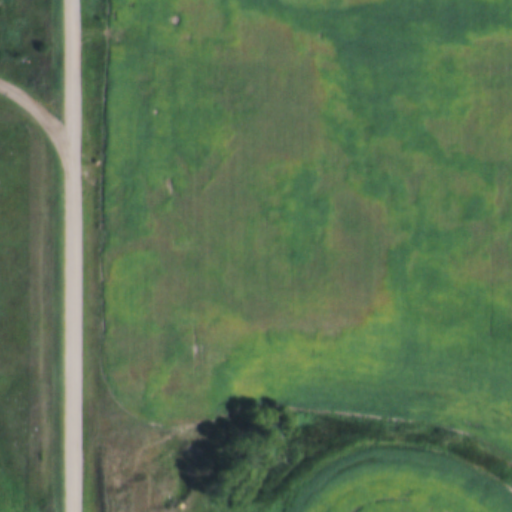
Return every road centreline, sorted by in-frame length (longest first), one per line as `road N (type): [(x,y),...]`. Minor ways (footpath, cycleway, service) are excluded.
road 1 (residential): [(70,511),(72,0)]
road 2 (track): [(72,27),(408,31),(426,0)]
